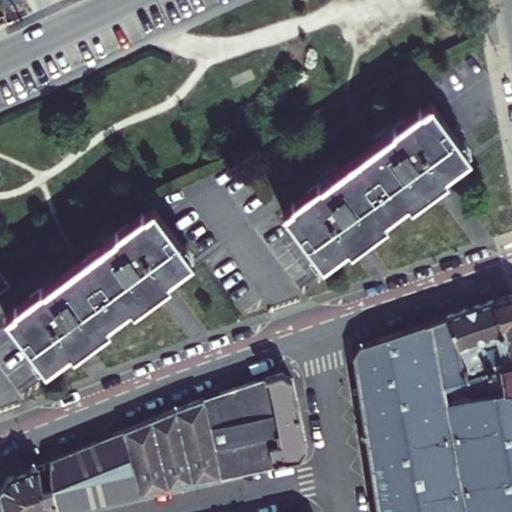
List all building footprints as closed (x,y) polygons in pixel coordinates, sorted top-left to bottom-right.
[(429,102),(280,211),(320,265),(468,156),(429,102)] [(149,206),(1,316),(41,370),(189,260),(149,206)] [(493,347),(490,337),(484,339),(488,356),(491,366),(492,370),(511,363),(511,293),(494,300),(504,332),(508,341),(493,347)] [(446,316),(468,378),(481,374),(492,370),(491,366),(480,369),(477,360),(488,356),(484,339),(490,337),(504,332),(494,300),(446,316)] [(511,511),(511,389),(469,398),(445,403),(443,392),(442,384),(468,378),(446,316),(359,346),(359,345),(351,358),(352,358),(375,511),(511,511)] [(469,398),(511,389),(511,363),(492,370),(481,374),(468,378),(442,384),(443,392),(454,389),(458,385),(466,383),(469,398)] [(186,404),(49,461),(51,486),(56,511),(60,511),(298,458),(305,447),(291,379),(280,373),(186,404)] [(56,511),(51,486),(49,461),(7,478),(6,478),(0,490),(0,492),(4,511),(56,511)]
